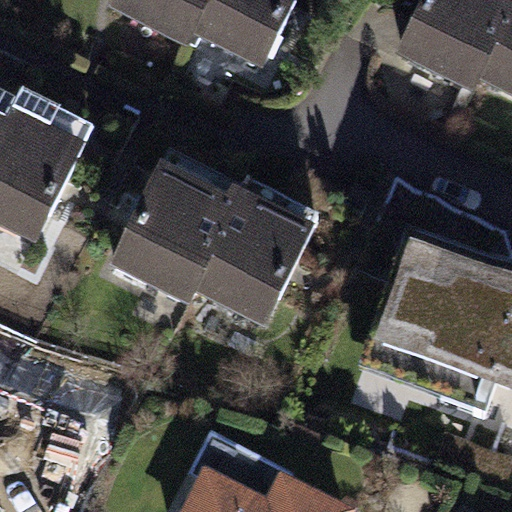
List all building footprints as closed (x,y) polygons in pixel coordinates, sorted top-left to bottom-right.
[(123,0),(112,21),(190,61),(203,36),(268,70),(305,0),(123,0)] [(511,16),(479,0),(435,0),(393,81),(468,119),(484,89),(511,103),(511,16)] [(0,128),(0,238),(38,258),(88,161),(17,124),(12,135),(0,128)] [(157,179),(106,280),(187,322),(194,307),(264,342),(314,244),(230,201),(224,213),(157,179)] [(511,303),(406,266),(364,383),(483,426),(489,407),(511,414),(511,303)] [(511,462),(445,439),(433,472),(511,499),(511,462)] [(262,511),(200,482),(185,511),(325,511),(277,488),(265,511),(262,511)]
